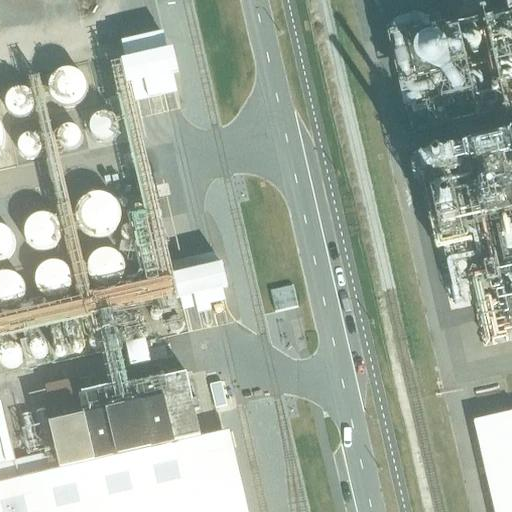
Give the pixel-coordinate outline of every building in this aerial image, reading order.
[(511,3),(506,5),(509,17),(485,24),(442,33),(438,18),(387,30),(412,131),(431,128),(431,130),(457,124),(459,130),(511,115),(511,191),(504,157),(476,164),(477,173),(448,179),(446,168),(421,173),(431,216),(429,217),(438,251),(442,250),(445,260),(473,254),(472,248),(487,244),(491,263),(484,265),(486,275),(474,278),(488,344),(507,340),(505,332),(511,330),(511,3)] [(40,80),(31,81),(35,100),(35,102),(36,105),(37,106),(81,302),(0,319),(0,343),(53,332),(59,358),(99,340),(111,389),(129,385),(121,347),(126,346),(131,367),(150,363),(146,342),(180,331),(183,330),(185,327),(185,323),(179,301),(172,276),(136,109),(170,102),(187,99),(178,52),(159,56),(115,65),(118,75),(114,77),(143,202),(131,204),(134,217),(128,218),(130,226),(127,227),(124,229),(122,232),(122,236),(123,240),(126,243),(129,244),(133,244),(141,274),(132,288),(91,297),(40,80)] [(87,94),(87,90),(87,87),(86,83),(84,80),(82,77),(80,75),(77,73),(73,72),(69,71),(65,72),(62,73),(59,74),(56,77),(53,80),(52,82),(51,85),(50,89),(50,93),(51,97),(53,100),(55,103),(58,105),(61,107),(64,108),(67,108),(72,108),(75,107),(78,106),(81,104),(84,100),(86,97),(87,94)] [(35,108),(36,105),(35,102),(35,100),(33,97),(31,95),(30,93),(27,92),(24,91),(21,90),(18,91),(15,91),(13,93),(11,94),(8,97),(7,99),(6,101),(6,105),(6,107),(7,110),(9,113),(10,115),(12,117),(14,118),(17,119),(20,120),(23,120),(26,119),(28,118),(31,116),(33,113),(34,111),(35,108)] [(118,132),(119,129),(118,127),(118,124),(116,122),(115,119),(113,118),(110,117),(107,115),(105,115),(101,115),(99,116),(97,117),(94,119),(92,122),(91,124),(90,126),(90,129),(90,132),(91,135),(93,138),(94,139),(96,141),(98,142),(101,143),(103,144),(107,144),(109,143),(112,142),(114,140),(116,138),(118,135),(118,132)] [(82,143),(82,140),(82,138),(81,135),(80,133),(79,131),(77,130),(75,129),(72,128),(70,128),(67,128),(65,128),(63,130),(61,131),(59,133),(58,135),(58,137),(57,140),(57,142),(58,145),(59,147),(61,149),(62,150),(64,151),(66,152),(69,153),(72,153),(74,152),(76,151),(78,149),(80,147),(81,145),(82,143)] [(42,150),(42,147),(41,144),(39,140),(36,138),(32,137),(28,137),(25,138),(22,140),(19,143),(18,147),(19,151),(20,155),(23,157),(25,159),(27,160),(30,160),(32,160),(35,159),(37,158),(39,157),(40,155),(41,152),(42,150)] [(119,228),(122,222),(122,214),(120,207),(116,201),(110,196),(102,194),(95,194),(88,197),(82,202),(78,208),(76,216),(77,223),(81,230),(86,236),(93,239),(100,240),(108,238),(114,234),(119,228)] [(43,252),(48,251),(54,249),(58,244),(61,239),(62,233),(61,227),(58,222),(53,218),(48,216),(42,215),(36,217),(31,220),(27,225),(26,231),(26,237),(28,242),(32,247),(37,250),(43,252)] [(0,262),(0,263),(6,260),(10,256),(13,251),(14,245),(13,239),(10,234),(5,230),(0,227),(0,262)] [(119,284),(123,279),(125,273),(125,267),(123,261),(119,256),(114,253),(108,251),(102,252),(96,254),(92,258),(89,264),(88,270),(89,275),(92,281),(96,285),(101,288),(107,288),(113,287),(119,284)] [(229,289),(223,264),(217,266),(214,255),(173,264),(176,276),(172,276),(179,301),(181,301),(184,313),(197,310),(198,316),(212,313),(211,306),(226,302),(223,291),(229,289)] [(53,300),(59,299),(65,297),(69,292),(72,287),(72,281),(71,275),(68,270),(64,266),(58,264),(52,264),(47,265),(42,268),(38,273),(36,279),(36,285),(38,291),(42,295),(47,298),(53,300)] [(6,311),(12,310),(17,307),(22,303),(24,298),(25,292),(24,286),(21,281),(17,277),(11,275),(5,274),(0,275),(0,309),(6,311)] [(271,292),(273,315),(294,313),(292,290),(271,292)] [(45,357),(46,355),(47,352),(47,349),(46,347),(44,344),(42,343),(39,342),(36,343),(34,344),(32,346),(31,348),(30,351),(31,354),(32,356),(34,358),(37,359),(40,359),(42,358),(45,357)] [(22,360),(22,356),(22,352),(20,349),(17,347),(13,345),(9,345),(6,346),(2,348),(0,351),(0,361),(1,363),(3,366),(7,368),(10,368),(14,368),(18,366),(20,363),(22,360)] [(237,511),(219,434),(201,438),(195,413),(200,411),(198,401),(193,402),(186,375),(165,379),(165,377),(129,385),(111,389),(80,395),(85,417),(50,425),(55,447),(46,448),(47,455),(15,462),(2,403),(0,403),(0,511),(237,511)] [(511,511),(511,413),(474,423),(494,511),(511,511)]
